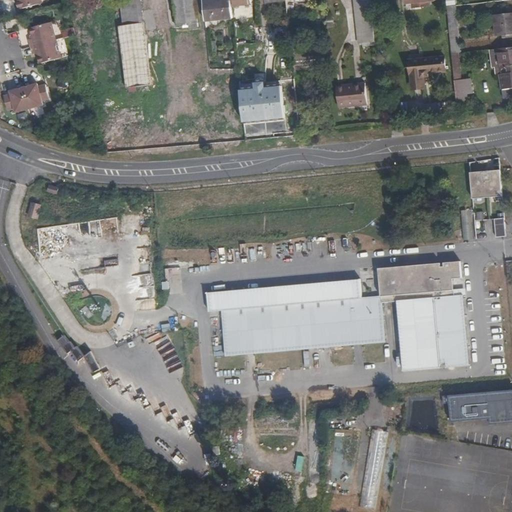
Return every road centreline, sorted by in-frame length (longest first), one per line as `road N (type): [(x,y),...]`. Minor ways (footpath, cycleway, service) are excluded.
road 1 (tertiary): [(28,157),(67,172),(156,178),(270,160)]
road 2 (tertiary): [(511,132),(355,157),(270,160)]
road 3 (tertiary): [(270,160),(105,164),(31,146)]
